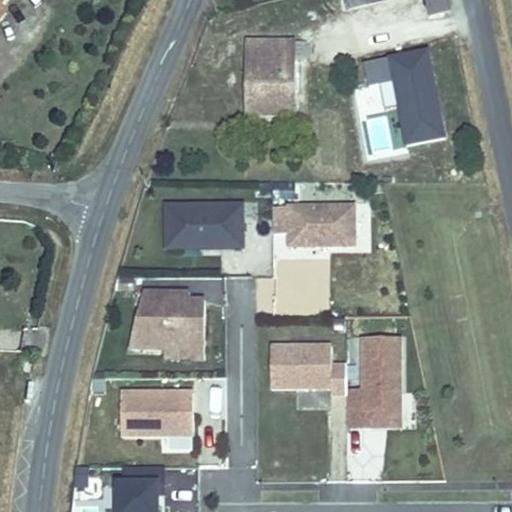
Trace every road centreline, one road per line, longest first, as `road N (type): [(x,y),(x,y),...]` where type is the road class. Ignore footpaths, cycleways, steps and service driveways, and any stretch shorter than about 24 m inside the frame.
road 1 (tertiary): [(39,511),(57,388),(103,207)]
road 2 (tertiary): [(103,207),(190,0)]
road 3 (tertiary): [(474,0),(511,184)]
